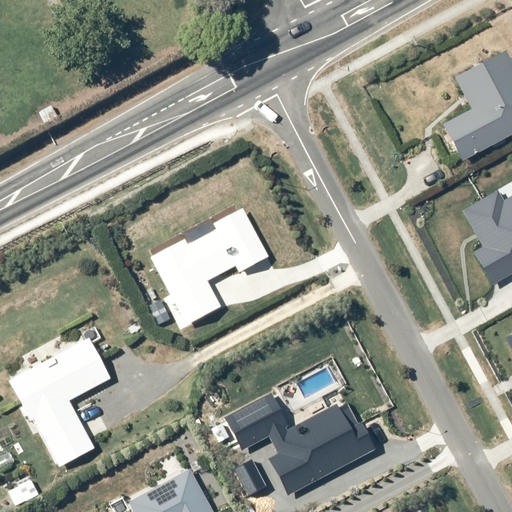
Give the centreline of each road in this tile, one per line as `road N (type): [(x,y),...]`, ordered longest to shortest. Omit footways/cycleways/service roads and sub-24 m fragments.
road 1 (residential): [(264,69),(497,511)]
road 2 (secondary): [(0,210),(264,69)]
